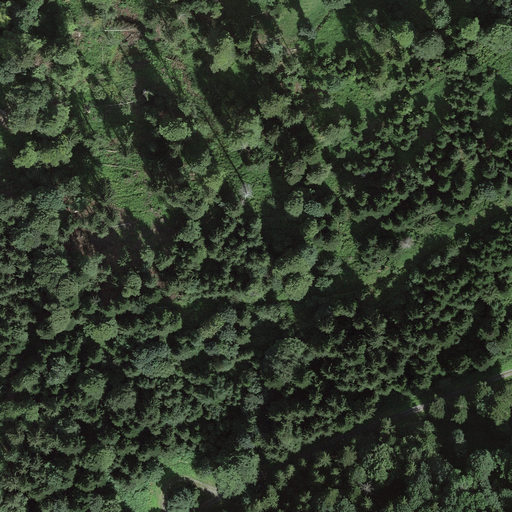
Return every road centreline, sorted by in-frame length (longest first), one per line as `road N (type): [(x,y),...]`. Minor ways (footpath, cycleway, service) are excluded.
road 1 (track): [(0,385),(33,341),(80,316),(163,303),(326,301),(511,211)]
road 2 (track): [(195,511),(511,367)]
